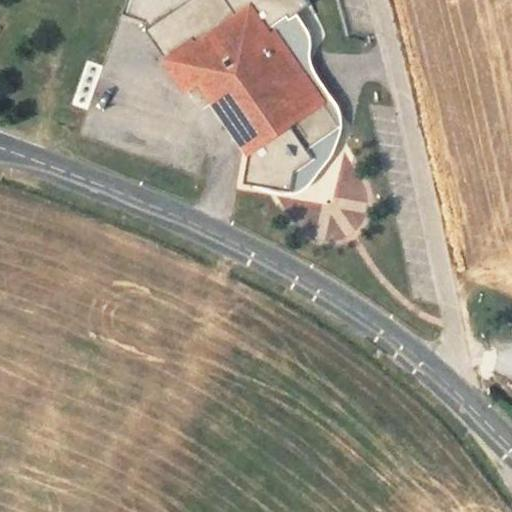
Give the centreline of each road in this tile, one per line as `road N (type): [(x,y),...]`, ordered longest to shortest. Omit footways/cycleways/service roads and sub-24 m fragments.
road 1 (tertiary): [(451,388),(355,310),(243,246),(0,148)]
road 2 (residential): [(451,388),(458,331),(375,0)]
